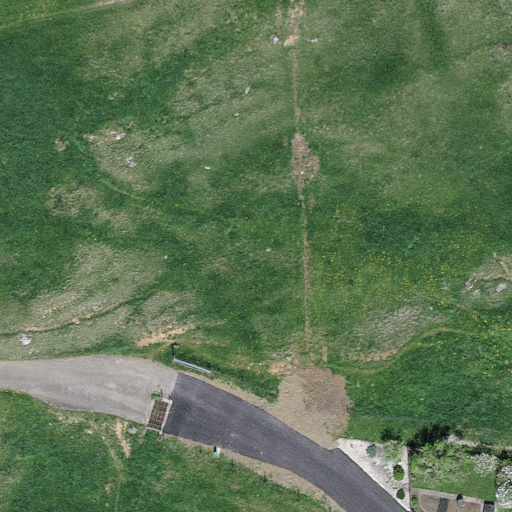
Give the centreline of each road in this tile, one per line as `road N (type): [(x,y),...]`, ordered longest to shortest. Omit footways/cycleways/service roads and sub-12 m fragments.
road 1 (residential): [(378,511),(244,415),(146,376)]
road 2 (track): [(146,376),(0,370)]
